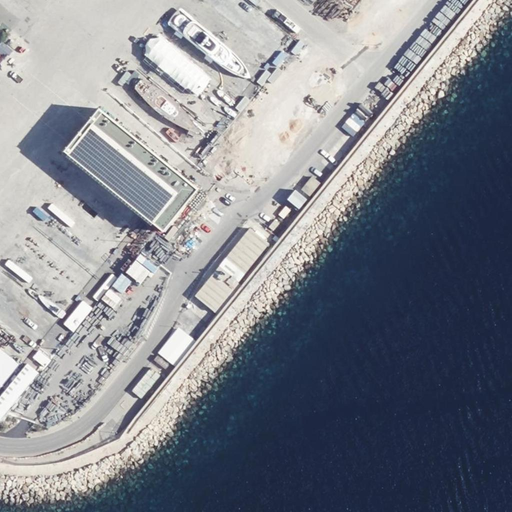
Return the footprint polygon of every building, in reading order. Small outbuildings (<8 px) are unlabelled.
[(11,0),(33,14),(43,0),(11,0)] [(198,0),(277,62),(293,42),(240,0),(198,0)] [(382,27),(351,0),(307,0),(362,49),(382,27)] [(334,85),(343,75),(301,39),(280,62),(326,101),(338,88),(334,85)] [(151,64),(223,114),(234,98),(163,48),(151,64)] [(202,144),(212,131),(138,72),(128,85),(202,144)] [(282,114),(263,98),(238,127),(233,123),(225,133),(255,158),(261,152),(274,163),(303,125),(285,112),(282,114)] [(62,155),(162,234),(201,188),(98,106),(62,155)] [(310,172),(321,180),(325,177),(313,166),(310,172)] [(116,225),(124,227),(131,216),(98,196),(110,199),(107,197),(85,191),(87,185),(74,181),(76,178),(64,171),(56,169),(55,175),(62,180),(61,183),(55,193),(61,194),(66,197),(68,190),(75,192),(74,199),(116,225)] [(309,197),(321,184),(314,178),(303,192),(309,197)] [(37,207),(26,219),(84,269),(94,256),(37,207)] [(272,225),(276,228),(282,221),(278,217),(272,225)] [(228,256),(247,271),(272,241),(254,226),(228,256)] [(151,271),(136,260),(126,272),(141,284),(151,271)] [(197,294),(216,309),(241,278),(223,263),(197,294)] [(175,364),(194,341),(178,329),(159,352),(175,364)]
